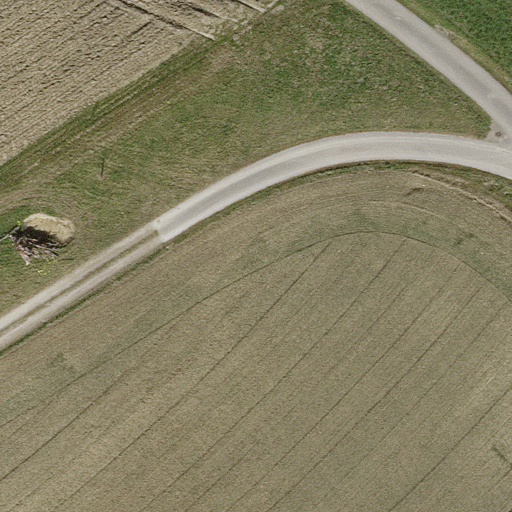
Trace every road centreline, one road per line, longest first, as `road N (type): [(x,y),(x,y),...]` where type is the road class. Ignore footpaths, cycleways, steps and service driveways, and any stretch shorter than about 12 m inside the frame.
road 1 (track): [(511,162),(419,145),(300,161),(230,191),(0,337)]
road 2 (track): [(511,120),(473,80),(366,0)]
